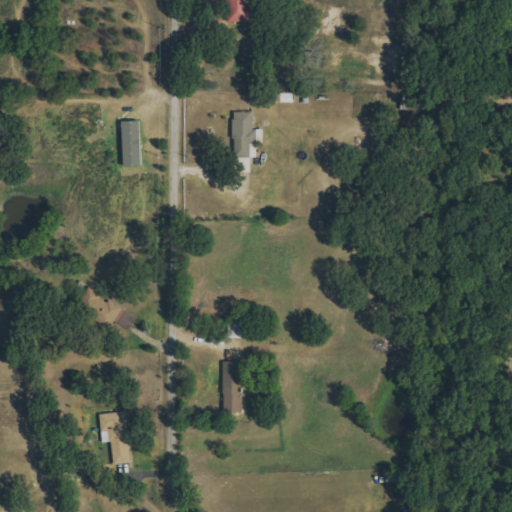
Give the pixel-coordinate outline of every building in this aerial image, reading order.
[(253,22),(252,0),(229,0),(230,23),(253,22)] [(259,157),(259,143),(265,143),(265,138),(260,138),(260,130),(256,131),(256,112),(236,112),(237,157),(259,157)] [(126,122),(127,166),(146,166),(144,121),(126,122)] [(130,334),(139,320),(88,284),(79,298),(130,334)] [(246,339),(246,321),(233,321),(234,339),(246,339)] [(243,362),(225,362),(226,412),(244,412),(243,362)] [(104,432),(112,431),(116,464),(134,462),(128,411),(102,414),(104,432)]
